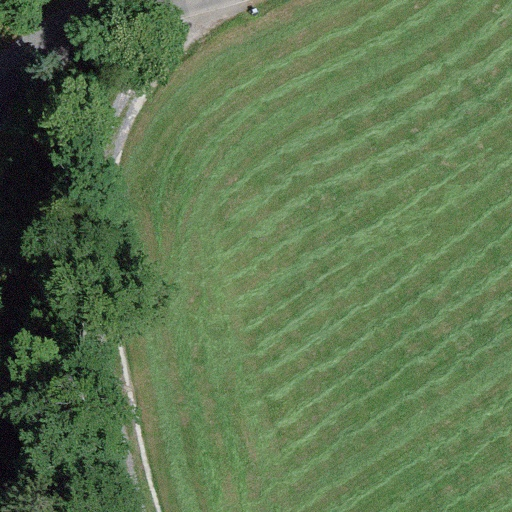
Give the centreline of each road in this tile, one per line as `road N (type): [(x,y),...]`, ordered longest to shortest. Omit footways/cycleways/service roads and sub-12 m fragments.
road 1 (track): [(175,0),(114,139),(78,255),(164,511)]
road 2 (unclassified): [(167,0),(56,41),(0,93)]
